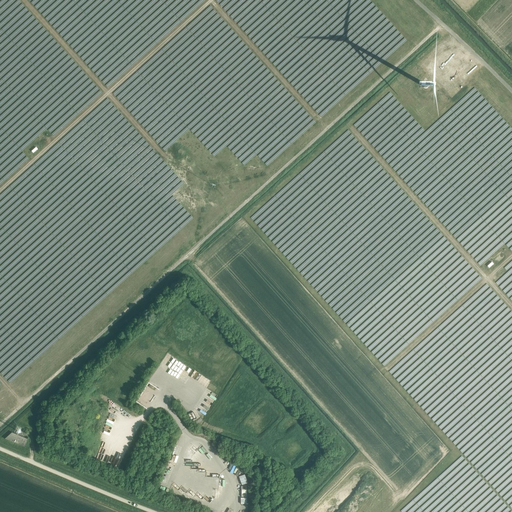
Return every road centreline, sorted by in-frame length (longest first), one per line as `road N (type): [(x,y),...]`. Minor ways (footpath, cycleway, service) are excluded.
road 1 (track): [(0,425),(442,24)]
road 2 (track): [(0,190),(210,0)]
road 3 (track): [(351,128),(511,306)]
road 4 (track): [(24,0),(165,156)]
road 5 (track): [(210,0),(326,129)]
road 6 (track): [(511,256),(386,369)]
road 7 (unclassified): [(154,511),(0,448)]
